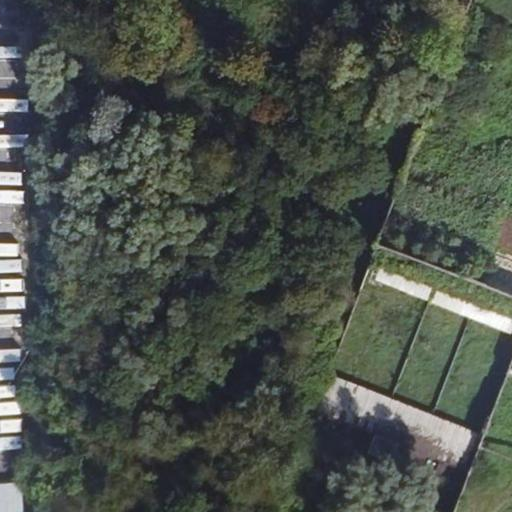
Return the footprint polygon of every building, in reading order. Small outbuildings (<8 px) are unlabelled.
[(203,0),(187,0),(182,15),(197,20),(203,0)] [(230,0),(214,0),(206,22),(221,27),(230,0)] [(256,0),(255,6),(279,9),(278,14),(325,24),(331,4),(313,0),(256,0)] [(332,376),(319,414),(465,466),(479,429),(332,376)] [(0,511),(25,511),(23,479),(0,480),(0,511)]
